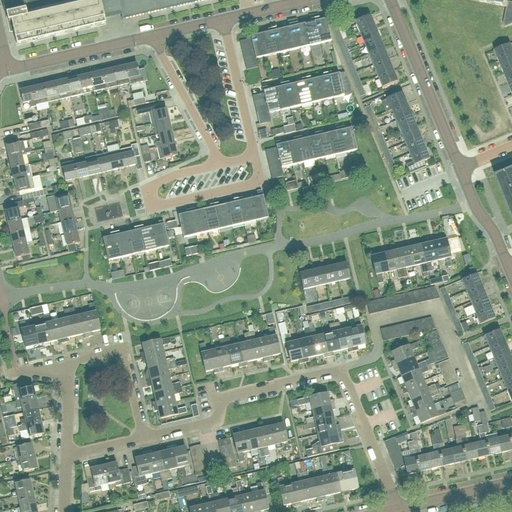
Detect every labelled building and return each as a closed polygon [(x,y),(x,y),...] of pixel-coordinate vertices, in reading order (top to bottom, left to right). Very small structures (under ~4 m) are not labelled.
[(7,12),(29,7),(28,3),(40,0),(3,0),(5,4),(2,4),(4,12),(7,12)] [(16,44),(98,25),(104,24),(98,0),(40,0),(28,3),(29,7),(7,12),(4,12),(5,15),(6,15),(8,25),(12,24),(16,44)] [(116,0),(122,21),(126,20),(212,0),(116,0)] [(467,0),(507,8),(503,25),(505,28),(511,24),(511,2),(507,2),(507,0),(467,0)] [(354,22),(359,34),(374,27),(370,16),(354,22)] [(314,19),(320,45),(331,42),(326,19),(319,21),(318,18),(314,19)] [(304,24),(309,47),(320,45),(314,19),(310,20),(311,23),(304,24)] [(292,24),(299,50),(309,47),(304,25),(298,26),(297,23),(292,24)] [(282,29),(288,52),(299,50),(292,24),(288,25),(289,28),(282,29)] [(359,34),(363,44),(379,38),(374,27),(359,34)] [(271,29),(277,55),(288,52),(282,29),(276,31),(275,28),(271,29)] [(261,35),(266,57),(277,55),(271,29),(267,30),(268,33),(261,35)] [(333,34),(337,43),(342,40),(339,32),(333,34)] [(253,51),(254,56),(255,60),(266,57),(261,35),(254,36),(254,33),(249,34),(250,39),(252,45),(253,51)] [(363,44),(367,55),(383,49),(379,38),(363,44)] [(239,42),(241,48),(252,45),(250,39),(239,42)] [(338,45),(341,53),(347,51),(343,43),(338,45)] [(241,48),(242,54),(253,51),(252,45),(241,48)] [(494,52),(499,63),(511,57),(511,49),(510,45),(494,52)] [(367,55),(372,66),(388,59),(383,49),(367,55)] [(242,54),(243,59),(254,56),(253,51),(242,54)] [(342,56),(346,64),(351,62),(348,54),(342,56)] [(243,59),(245,65),(256,62),(255,60),(254,56),(243,59)] [(511,57),(499,63),(503,74),(511,70),(511,57)] [(372,66),(376,77),(392,70),(388,59),(372,66)] [(245,65),(246,70),(246,71),(257,68),(256,62),(245,65)] [(136,64),(124,67),(127,80),(139,77),(136,64)] [(347,67),(350,75),(356,73),(352,64),(347,67)] [(124,67),(113,70),(117,87),(129,84),(127,80),(124,67)] [(113,70),(101,72),(105,90),(117,87),(113,70)] [(392,70),(376,77),(381,88),(397,82),(392,70)] [(511,70),(503,74),(508,85),(511,82),(511,70)] [(101,72),(89,75),(92,88),(93,93),(105,90),(101,72)] [(331,72),(327,73),(333,99),(344,96),(343,93),(352,91),(345,75),(339,76),(339,74),(332,76),(331,72)] [(317,79),(322,102),(333,99),(327,73),(323,74),(323,77),(317,79)] [(89,75),(78,78),(81,91),(92,88),(89,75)] [(351,78),(354,86),(360,84),(357,75),(351,78)] [(305,78),(311,104),(322,102),(317,79),(310,80),(310,77),(305,78)] [(78,78),(66,80),(69,93),(70,98),(82,95),(81,91),(78,78)] [(296,84),(301,107),(311,104),(305,78),(301,79),(302,83),(296,84)] [(66,80),(54,83),(57,96),(58,100),(70,98),(69,93),(66,80)] [(54,83),(43,86),(46,99),(47,103),(58,100),(57,96),(54,83)] [(274,89),(279,112),(290,109),(284,83),(280,85),(280,88),(274,89)] [(284,83),(290,109),(301,107),(296,84),(289,86),(288,83),(284,83)] [(34,101),(35,106),(47,103),(46,99),(43,86),(31,88),(34,101)] [(356,89),(359,98),(365,95),(361,87),(356,89)] [(22,104),(34,101),(31,88),(19,91),(22,104)] [(266,105),(267,111),(268,114),(279,112),(274,89),(267,91),(266,88),(262,89),(263,94),(265,100),(266,105)] [(386,99),(390,111),(406,104),(401,93),(386,99)] [(252,96),(254,102),(265,100),(263,94),(252,96)] [(144,99),(132,101),(134,107),(145,104),(144,99)] [(254,102),(255,108),(266,105),(265,100),(254,102)] [(390,111),(395,122),(411,115),(406,104),(390,111)] [(255,108),(256,113),(267,111),(266,105),(255,108)] [(151,125),(155,124),(155,123),(168,120),(165,109),(152,112),(148,113),(151,125)] [(365,112),(368,120),(374,118),(371,109),(365,112)] [(384,115),(376,118),(378,124),(386,121),(384,115)] [(395,122),(399,133),(415,126),(411,115),(395,122)] [(268,116),(257,119),(259,125),(270,122),(268,116)] [(79,119),(81,126),(89,124),(87,117),(79,119)] [(171,132),(168,120),(155,123),(155,124),(151,125),(151,128),(153,129),(155,136),(158,136),(158,135),(171,132)] [(370,123),(373,131),(379,129),(375,120),(370,123)] [(41,129),(39,123),(27,126),(29,132),(41,129)] [(100,125),(89,127),(91,134),(101,132),(100,125)] [(399,133),(404,144),(420,137),(415,126),(399,133)] [(91,134),(89,127),(79,130),(81,137),(91,134)] [(340,128),(346,154),(357,151),(352,128),(345,130),(344,127),(340,128)] [(330,134),(335,156),(346,154),(340,128),(335,129),(336,132),(330,134)] [(30,134),(31,140),(37,139),(48,136),(47,131),(30,134)] [(374,133),(377,142),(383,139),(380,131),(374,133)] [(155,143),(156,148),(161,147),(160,147),(174,144),(171,132),(158,135),(158,136),(159,142),(155,143)] [(318,133),(324,158),(335,156),(330,134),(323,135),(322,132),(318,133)] [(308,138),(313,161),(324,158),(318,133),(314,134),(314,137),(308,138)] [(297,138),(303,163),(313,161),(308,138),(301,140),(301,137),(297,138)] [(404,144),(408,155),(424,148),(420,137),(404,144)] [(287,144),(292,166),(303,163),(297,138),(293,139),(293,142),(287,144)] [(279,160),(280,165),(281,168),(292,166),(287,144),(280,145),(279,142),(275,143),(276,148),(277,154),(279,160)] [(379,144),(382,153),(388,150),(384,142),(379,144)] [(5,146),(8,159),(21,155),(26,154),(32,153),(31,149),(28,149),(25,150),(23,143),(18,143),(5,146)] [(131,148),(119,150),(123,168),(135,165),(133,158),(139,156),(136,144),(130,146),(131,148)] [(174,144),(160,147),(161,147),(156,148),(159,160),(163,159),(176,156),(174,144)] [(265,151),(266,157),(277,154),(276,148),(265,151)] [(424,148),(408,155),(412,163),(406,165),(409,173),(409,174),(425,167),(423,162),(429,159),(424,148)] [(148,149),(141,151),(144,164),(151,162),(148,149)] [(112,171),(123,168),(119,150),(108,153),(112,171)] [(108,153),(96,156),(100,174),(112,171),(108,153)] [(383,155),(387,164),(392,161),(389,153),(383,155)] [(266,157),(268,162),(279,160),(277,154),(266,157)] [(8,159),(11,170),(24,167),(21,155),(8,159)] [(84,159),(85,163),(86,163),(89,176),(100,174),(96,156),(84,159)] [(268,162),(269,168),(280,165),(279,160),(268,162)] [(77,179),(74,166),(73,166),(72,162),(60,165),(65,182),(77,179)] [(85,163),(74,166),(77,179),(89,176),(86,163),(85,163)] [(269,168),(270,173),(281,171),(281,168),(280,165),(269,168)] [(388,167),(391,175),(397,173),(393,165),(388,167)] [(11,170),(13,181),(26,178),(27,179),(31,177),(28,166),(24,167),(11,170)] [(511,169),(495,177),(511,218),(511,169)] [(281,171),(270,173),(272,179),(283,177),(281,171)] [(26,178),(13,181),(16,193),(34,189),(31,177),(27,179),(26,178)] [(32,193),(33,199),(48,195),(47,189),(32,193)] [(20,195),(22,201),(33,199),(32,193),(20,195)] [(258,198),(250,200),(255,222),(268,219),(262,194),(257,195),(258,198)] [(55,200),(58,212),(71,209),(68,197),(55,200)] [(33,199),(22,201),(23,207),(34,204),(33,199)] [(242,199),(238,200),(243,225),(255,222),(250,200),(243,202),(242,199)] [(234,204),(226,205),(231,228),(243,225),(238,200),(233,201),(234,204)] [(218,204),(214,205),(219,231),(231,228),(226,205),(219,207),(218,204)] [(210,210),(202,211),(207,233),(219,231),(214,205),(209,206),(210,210)] [(4,212),(7,224),(20,221),(18,209),(4,212)] [(58,212),(61,223),(74,220),(71,209),(58,212)] [(194,210),(190,211),(196,236),(207,233),(202,211),(195,213),(194,210)] [(196,236),(190,211),(185,212),(186,215),(178,217),(183,239),(196,236)] [(33,219),(22,223),(23,227),(34,223),(33,219)] [(61,223),(64,235),(77,232),(74,220),(61,223)] [(7,224),(10,235),(23,232),(20,221),(7,224)] [(159,226),(151,228),(156,250),(169,247),(163,222),(158,223),(159,226)] [(167,224),(169,231),(177,229),(176,222),(167,224)] [(143,227),(138,228),(144,253),(156,250),(151,228),(143,230),(143,227)] [(135,232),(127,234),(132,256),(144,253),(138,228),(134,229),(135,232)] [(10,235),(13,247),(26,244),(23,232),(10,235)] [(77,232),(64,235),(66,247),(80,244),(77,232)] [(119,233),(114,234),(120,259),(132,256),(127,234),(119,236),(119,233)] [(120,259),(114,234),(110,235),(111,238),(102,240),(108,262),(120,259)] [(437,238),(432,239),(437,261),(444,260),(446,268),(452,267),(450,258),(446,240),(438,242),(437,238)] [(428,244),(421,246),(427,273),(432,271),(430,263),(437,261),(432,239),(427,240),(428,244)] [(26,244),(13,247),(15,259),(28,256),(26,244)] [(412,244),(407,245),(412,267),(420,265),(422,274),(427,273),(421,246),(413,247),(412,244)] [(403,250),(396,251),(402,278),(407,277),(405,269),(412,267),(407,245),(403,246),(403,250)] [(387,249),(382,250),(388,273),(395,271),(397,280),(402,278),(396,251),(388,253),(387,249)] [(388,273),(382,250),(378,251),(379,255),(371,257),(375,275),(377,284),(383,283),(381,274),(388,273)] [(346,263),(334,265),(338,282),(350,280),(346,263)] [(334,265),(322,268),(326,285),(338,282),(334,265)] [(322,268),(311,271),(315,288),(326,285),(322,268)] [(315,288),(311,271),(299,273),(303,290),(315,288)] [(461,281),(465,292),(481,285),(476,274),(461,281)] [(465,292),(470,303),(485,296),(481,285),(465,292)] [(434,287),(428,289),(431,300),(439,299),(434,287)] [(438,289),(443,301),(449,299),(444,287),(438,289)] [(428,289),(422,290),(425,302),(431,300),(428,289)] [(417,291),(411,293),(414,304),(419,303),(417,291)] [(411,293),(406,294),(408,306),(414,304),(411,293)] [(406,294),(400,295),(402,307),(408,306),(406,294)] [(400,295),(394,297),(397,308),(402,307),(400,295)] [(470,303),(474,314),(490,308),(485,296),(470,303)] [(353,297),(342,300),(343,306),(355,303),(353,297)] [(394,297),(389,298),(391,310),(397,308),(394,297)] [(389,298),(383,299),(386,311),(391,310),(389,298)] [(383,299),(377,301),(380,313),(386,311),(383,299)] [(342,300),(330,302),(332,308),(343,306),(342,300)] [(377,301),(372,302),(374,314),(380,313),(377,301)] [(444,304),(447,312),(454,310),(450,301),(444,304)] [(330,302),(321,304),(323,310),(332,308),(330,302)] [(89,314),(82,316),(88,338),(93,336),(91,333),(100,331),(95,313),(93,304),(88,305),(89,314)] [(318,305),(310,307),(311,313),(320,311),(318,305)] [(74,308),(68,310),(74,337),(83,335),(83,339),(88,338),(82,316),(75,317),(74,308)] [(490,308),(474,314),(479,325),(495,319),(490,308)] [(65,320),(57,322),(63,344),(68,342),(67,339),(74,337),(68,310),(63,311),(65,320)] [(449,315),(452,323),(458,321),(455,312),(449,315)] [(49,314),(43,316),(50,343),(58,341),(58,345),(63,344),(57,322),(51,323),(49,314)] [(40,326),(33,328),(38,349),(43,348),(42,345),(50,343),(43,316),(38,317),(40,326)] [(347,330),(353,352),(357,351),(357,347),(365,345),(360,327),(358,318),(353,319),(354,328),(347,330)] [(431,318),(425,319),(428,331),(436,329),(431,318)] [(425,319),(419,320),(422,332),(428,331),(425,319)] [(38,349),(33,328),(26,329),(24,320),(18,322),(20,331),(24,349),(33,347),(34,350),(38,349)] [(419,320),(414,322),(417,333),(422,332),(419,320)] [(333,324),(339,351),(347,349),(348,353),(353,352),(347,330),(340,331),(338,322),(333,324)] [(414,322),(408,323),(411,335),(413,334),(417,333),(414,322)] [(408,323),(403,324),(405,336),(411,335),(408,323)] [(323,336),(328,358),(333,357),(332,353),(339,351),(333,324),(328,325),(330,334),(323,336)] [(403,324),(397,326),(400,337),(405,336),(403,324)] [(453,326),(457,335),(463,332),(459,324),(453,326)] [(397,326),(391,327),(394,339),(400,337),(397,326)] [(391,327),(386,329),(388,340),(394,339),(391,327)] [(269,337),(263,339),(268,362),(273,361),(272,357),(280,355),(274,330),(274,328),(268,329),(269,337)] [(308,329),(315,357),(323,355),(324,359),(328,358),(323,336),(316,337),(314,328),(308,329)] [(305,340),(298,341),(303,364),(309,362),(308,358),(315,357),(308,329),(303,330),(305,340)] [(380,330),(383,341),(388,340),(386,329),(380,330)] [(483,336),(488,348),(504,342),(499,330),(483,336)] [(425,335),(427,341),(438,336),(436,331),(425,335)] [(248,334),(255,361),(263,359),(264,363),(268,362),(263,339),(255,341),(253,332),(248,334)] [(238,345),(243,368),(248,367),(247,362),(255,361),(248,334),(243,335),(245,343),(238,345)] [(290,334),(284,336),(284,337),(287,351),(290,363),(298,361),(299,365),(303,364),(298,341),(291,343),(290,334)] [(427,341),(429,346),(441,341),(438,336),(427,341)] [(140,354),(141,358),(163,353),(162,346),(170,344),(169,338),(142,345),(144,353),(140,354)] [(223,339),(229,366),(238,364),(239,368),(243,368),(238,345),(231,346),(229,338),(223,339)] [(220,349),(213,350),(218,373),(223,372),(222,368),(229,366),(223,339),(218,340),(220,349)] [(429,346),(432,351),(443,347),(441,341),(429,346)] [(390,362),(392,366),(413,357),(410,351),(419,348),(417,342),(391,353),(394,361),(390,362)] [(488,348),(493,359),(508,352),(504,342),(488,348)] [(218,373),(213,350),(206,352),(204,344),(199,345),(200,353),(204,372),(213,370),(214,374),(218,373)] [(463,349),(466,357),(472,355),(469,346),(463,349)] [(432,351),(434,357),(445,352),(443,347),(432,351)] [(445,352),(434,357),(436,363),(447,358),(445,352)] [(493,359),(497,370),(511,363),(511,361),(508,352),(493,359)] [(146,362),(148,370),(175,363),(174,358),(165,360),(163,353),(141,358),(142,363),(146,362)] [(398,369),(400,376),(426,366),(424,362),(416,365),(413,357),(392,366),(394,371),(398,369)] [(467,360),(470,368),(476,366),(473,357),(467,360)] [(437,364),(439,370),(450,365),(448,360),(437,364)] [(145,375),(147,383),(169,378),(167,371),(176,369),(176,368),(175,364),(175,363),(148,370),(146,370),(145,375)] [(511,363),(497,370),(502,381),(511,376),(511,363)] [(439,370),(441,375),(453,371),(450,365),(439,370)] [(400,386),(401,390),(422,381),(420,375),(428,372),(426,366),(400,376),(404,384),(400,386)] [(472,371),(475,379),(481,376),(478,368),(472,371)] [(441,375),(443,381),(455,376),(453,371),(441,375)] [(455,376),(443,381),(446,386),(457,382),(455,376)] [(511,376),(502,381),(506,392),(511,389),(511,376)] [(151,386),(153,395),(181,388),(179,383),(171,385),(169,378),(147,383),(147,387),(151,386)] [(482,379),(476,381),(479,390),(485,387),(482,379)] [(407,393),(410,400),(436,390),(434,385),(425,389),(422,381),(401,390),(403,394),(407,393)] [(446,388),(449,394),(460,389),(458,383),(446,388)] [(20,402),(36,398),(33,387),(23,389),(22,384),(12,386),(16,403),(20,402)] [(151,403),(152,408),(175,403),(173,396),(182,394),(181,388),(153,395),(155,402),(151,403)] [(449,394),(451,399),(462,394),(460,389),(449,394)] [(409,409),(411,413),(432,405),(429,398),(438,395),(436,390),(410,400),(413,408),(409,409)] [(487,390),(480,392),(484,401),(490,398),(487,390)] [(327,394),(296,401),(298,406),(309,404),(311,411),(334,405),(333,401),(329,402),(327,394)] [(451,399),(453,404),(464,400),(462,394),(451,399)] [(20,402),(23,414),(38,410),(36,398),(20,402)] [(464,400),(453,404),(455,410),(467,405),(464,400)] [(491,401),(485,404),(489,412),(495,410),(491,401)] [(175,403),(152,408),(153,412),(157,411),(159,420),(187,413),(185,408),(176,410),(175,403)] [(305,425),(333,419),(331,411),(335,410),(334,405),(311,411),(313,418),(304,420),(305,425)] [(432,405),(411,413),(413,418),(416,416),(420,424),(437,417),(445,414),(443,409),(435,412),(432,405)] [(473,423),(478,422),(481,421),(479,414),(478,414),(477,408),(470,410),(473,423)] [(21,426),(26,425),(41,422),(38,410),(23,414),(25,420),(20,421),(21,426)] [(479,414),(481,421),(484,434),(488,433),(486,425),(487,425),(484,413),(479,414)] [(315,428),(317,435),(339,430),(338,426),(335,426),(333,419),(305,425),(306,430),(315,428)] [(474,445),(477,459),(489,457),(485,442),(483,434),(484,434),(481,421),(478,422),(478,426),(477,427),(479,435),(478,435),(480,443),(474,445)] [(41,422),(26,425),(28,437),(44,434),(41,422)] [(273,423),(268,424),(273,446),(274,450),(282,449),(283,453),(289,452),(282,424),(273,426),(273,423)] [(264,429),(257,430),(263,457),(268,456),(266,448),(273,446),(268,424),(263,425),(264,429)] [(248,428),(244,429),(249,452),(256,450),(258,459),(263,457),(257,430),(249,432),(248,428)] [(249,452),(244,429),(239,430),(240,434),(232,436),(238,463),(244,462),(242,453),(249,452)] [(342,443),(339,430),(317,435),(318,443),(316,443),(311,447),(312,449),(306,451),(307,458),(338,451),(336,444),(342,443)] [(459,431),(465,462),(477,459),(474,445),(467,446),(466,438),(465,438),(463,430),(459,431)] [(451,450),(454,465),(465,462),(459,431),(454,433),(455,440),(455,441),(457,448),(451,450)] [(437,445),(439,453),(442,467),(454,465),(451,450),(444,451),(443,444),(442,444),(440,436),(435,437),(437,445)] [(497,439),(500,454),(511,451),(509,437),(497,439)] [(395,438),(384,443),(387,448),(397,443),(395,438)] [(217,442),(219,447),(230,445),(229,439),(217,442)] [(485,442),(489,457),(500,454),(497,439),(485,442)] [(417,441),(412,442),(419,473),(431,470),(427,455),(421,457),(419,449),(418,450),(417,441)] [(405,466),(402,467),(404,475),(407,474),(407,476),(419,473),(412,442),(407,443),(409,451),(410,459),(404,461),(405,466)] [(387,448),(389,453),(399,449),(397,443),(387,448)] [(14,449),(16,461),(35,457),(32,445),(14,449)] [(176,445),(171,446),(176,469),(183,467),(185,476),(191,474),(185,448),(177,450),(176,445)] [(219,447),(220,453),(231,450),(230,445),(219,447)] [(167,452),(160,453),(166,480),(171,479),(169,471),(176,469),(171,446),(166,448),(167,452)] [(189,448),(190,454),(202,451),(201,446),(189,448)] [(389,453),(391,459),(402,454),(399,449),(389,453)] [(220,453),(221,458),(233,456),(231,450),(220,453)] [(151,451),(147,452),(152,475),(159,473),(161,481),(166,480),(160,453),(152,455),(151,451)] [(190,454),(192,460),(203,457),(202,451),(190,454)] [(152,475),(147,452),(142,453),(143,457),(134,459),(139,478),(142,491),(147,490),(144,476),(152,475)] [(347,453),(336,454),(336,462),(348,462),(347,453)] [(439,453),(427,455),(431,470),(442,467),(439,453)] [(391,459),(393,464),(404,459),(402,454),(391,459)] [(221,458),(223,464),(234,462),(233,456),(221,458)] [(35,457),(16,461),(18,466),(21,466),(22,472),(38,469),(35,457)] [(192,460),(193,465),(205,463),(203,457),(192,460)] [(396,470),(402,467),(405,466),(404,461),(404,459),(393,464),(396,470)] [(107,485),(103,466),(102,462),(97,463),(98,468),(90,469),(92,478),(86,479),(89,493),(101,490),(100,486),(107,485)] [(234,462),(223,464),(224,470),(235,467),(234,462)] [(348,472),(341,474),(346,496),(350,495),(350,491),(357,489),(356,483),(353,471),(351,462),(346,464),(348,472)] [(116,463),(103,466),(107,485),(115,483),(116,486),(131,483),(128,469),(118,472),(116,463)] [(193,465),(194,471),(206,468),(205,463),(193,465)] [(332,467),(326,468),(332,495),(340,493),(341,497),(346,496),(341,474),(333,476),(332,467)] [(206,468),(194,471),(196,477),(207,474),(206,468)] [(323,478),(316,480),(321,502),(326,501),(325,497),(332,495),(326,468),(321,469),(323,478)] [(307,473),(301,474),(308,501),(316,499),(317,503),(321,502),(316,480),(309,481),(307,473)] [(298,484),(291,485),(296,508),(301,507),(300,503),(308,501),(301,474),(296,475),(298,484)] [(11,495),(12,499),(18,497),(17,497),(33,493),(30,481),(28,481),(27,478),(14,481),(15,485),(16,491),(11,495)] [(296,508),(291,485),(284,487),(282,479),(277,480),(279,488),(283,507),(291,505),(292,509),(296,508)] [(258,493),(251,495),(255,511),(261,511),(268,510),(262,484),(257,485),(258,493)] [(242,488),(237,489),(242,511),(255,511),(251,495),(244,496),(242,488)] [(234,499),(227,500),(229,511),(242,511),(237,489),(232,490),(234,499)] [(169,492),(154,495),(156,502),(170,499),(169,493),(169,492)] [(17,497),(18,497),(20,508),(36,505),(33,493),(17,497)] [(217,494),(212,495),(215,511),(229,511),(227,500),(219,502),(217,494)] [(209,505),(201,506),(202,511),(215,511),(212,495),(207,496),(209,505)] [(202,511),(201,506),(194,508),(192,499),(187,501),(189,511),(202,511)] [(133,506),(134,511),(148,509),(146,503),(133,506)]
